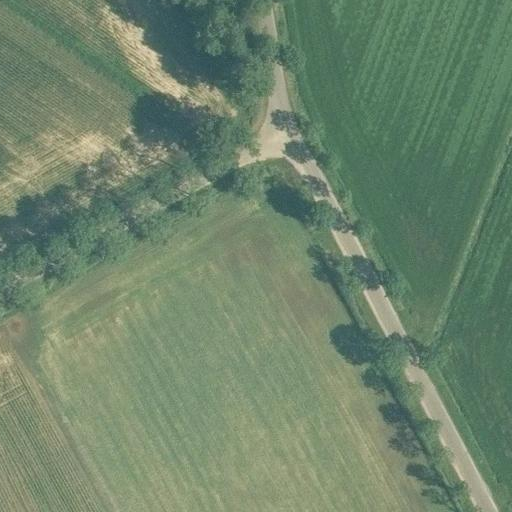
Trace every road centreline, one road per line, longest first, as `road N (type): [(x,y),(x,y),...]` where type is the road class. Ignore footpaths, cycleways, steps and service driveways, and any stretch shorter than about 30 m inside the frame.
road 1 (unclassified): [(487,511),(287,132)]
road 2 (unclassified): [(0,292),(287,132)]
road 3 (unclassified): [(287,132),(261,0)]
